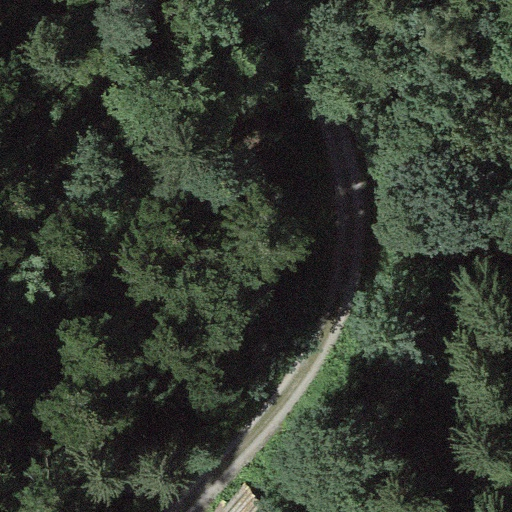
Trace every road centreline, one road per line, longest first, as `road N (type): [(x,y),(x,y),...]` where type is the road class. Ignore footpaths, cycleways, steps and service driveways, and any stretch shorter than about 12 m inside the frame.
road 1 (track): [(178,511),(308,339),(354,213)]
road 2 (track): [(354,213),(281,0)]
